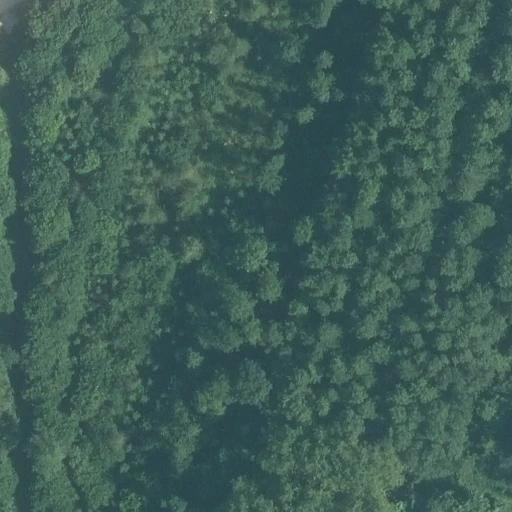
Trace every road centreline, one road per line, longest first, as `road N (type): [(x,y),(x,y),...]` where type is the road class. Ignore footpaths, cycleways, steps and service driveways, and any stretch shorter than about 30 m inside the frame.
road 1 (track): [(22,350),(12,0)]
road 2 (track): [(25,511),(22,350)]
